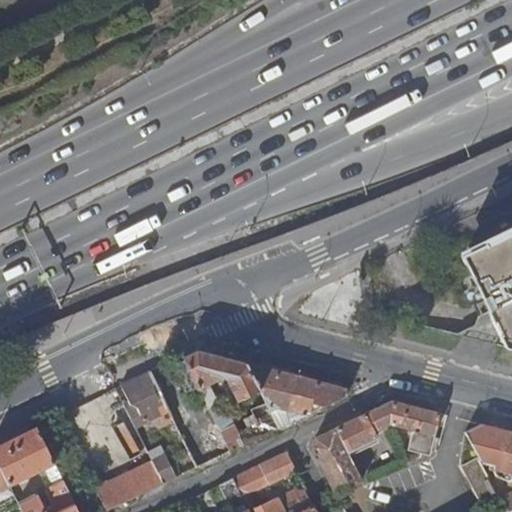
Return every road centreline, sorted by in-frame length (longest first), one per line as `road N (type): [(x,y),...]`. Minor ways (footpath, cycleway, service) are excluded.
road 1 (trunk): [(142,222),(511,37)]
road 2 (trunk): [(142,222),(444,141),(511,108)]
road 3 (trunk): [(384,0),(78,150)]
road 4 (residential): [(417,371),(131,511)]
road 5 (primary): [(229,290),(511,160)]
road 6 (trunk): [(293,0),(78,150)]
road 7 (primary): [(0,398),(229,290)]
road 8 (residential): [(417,371),(259,326),(229,290)]
road 9 (trunk): [(0,290),(142,222)]
